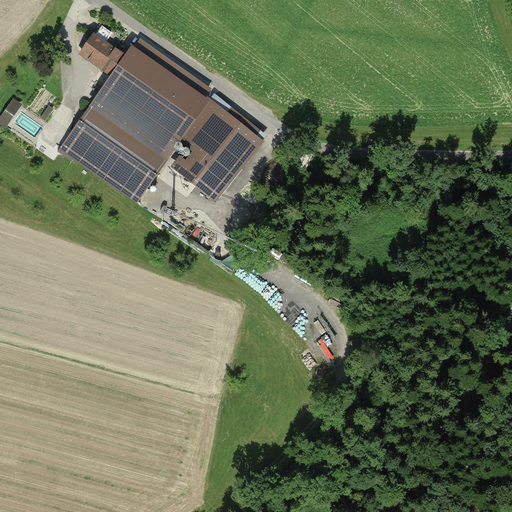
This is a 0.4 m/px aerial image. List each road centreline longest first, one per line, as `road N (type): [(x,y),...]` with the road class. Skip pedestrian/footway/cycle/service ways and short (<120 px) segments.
road 1 (unclassified): [(511,152),(284,131),(97,0)]
road 2 (track): [(219,222),(329,302),(349,338),(350,384),(265,463),(194,511)]
road 3 (track): [(367,511),(400,462),(445,417),(511,302)]
